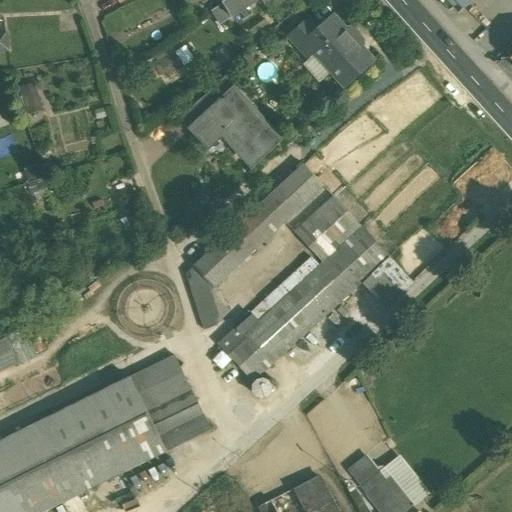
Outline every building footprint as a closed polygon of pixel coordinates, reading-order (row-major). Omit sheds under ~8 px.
[(227,0),(224,3),(233,16),(256,0),(227,0)] [(448,0),(459,12),(472,0),(448,0)] [(350,35),(333,16),(319,29),(309,19),(290,37),(309,58),(315,53),(345,86),(373,61),(360,46),(362,44),(362,39),(359,35),(358,35),(357,34),(352,33),(350,35)] [(0,30),(0,51),(11,49),(7,29),(0,30)] [(154,66),(165,80),(186,64),(176,50),(154,66)] [(229,77),(184,118),(192,127),(234,89),(235,91),(239,87),(229,77)] [(39,81),(24,84),(29,112),(44,109),(39,81)] [(234,89),(192,127),(209,146),(223,133),(253,166),(281,140),(235,91),(234,89)] [(25,167),(28,179),(46,174),(42,162),(25,167)] [(304,164),(277,189),(297,211),(324,185),(304,164)] [(277,189),(194,267),(214,289),(297,211),(277,189)] [(362,227),(334,196),(295,232),(323,262),(362,227)] [(306,278),(226,352),(254,381),(269,367),(277,360),(352,291),(380,265),(389,257),(362,227),(323,262),(306,278)] [(412,282),(389,257),(380,265),(403,291),(412,282)] [(214,289),(194,267),(186,276),(204,333),(214,328),(217,319),(210,292),(214,289)] [(300,272),(238,329),(236,327),(218,343),(226,352),(306,278),(300,272)] [(352,291),(277,360),(283,366),(358,298),(352,291)] [(0,340),(0,371),(35,357),(23,330),(0,340)] [(198,405),(175,356),(130,378),(154,426),(198,405)] [(283,366),(277,360),(269,367),(290,389),(298,382),(283,366)] [(130,378),(0,442),(0,511),(42,511),(167,451),(154,426),(130,378)] [(198,405),(154,426),(167,451),(210,429),(198,405)] [(365,458),(349,471),(358,481),(374,469),(365,458)] [(386,479),(380,472),(361,487),(381,511),(403,511),(413,504),(391,476),(386,479)]
